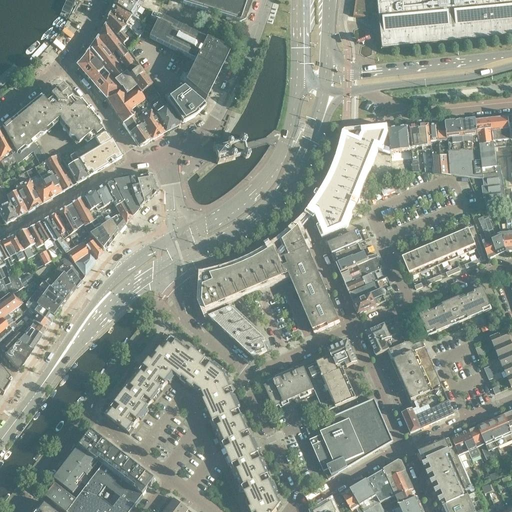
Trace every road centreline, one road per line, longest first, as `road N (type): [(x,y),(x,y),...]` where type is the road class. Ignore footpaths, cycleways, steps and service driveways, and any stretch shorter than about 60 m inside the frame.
road 1 (secondary): [(179,259),(266,210),(310,141),(323,89)]
road 2 (secondary): [(296,83),(286,140),(265,178),(239,205),(177,235)]
road 3 (secondary): [(511,56),(324,73)]
road 4 (residential): [(170,153),(223,103),(265,0)]
road 5 (residential): [(359,89),(407,115),(511,105)]
road 6 (residential): [(352,329),(316,244),(374,218)]
road 7 (secondary): [(177,235),(100,290),(70,343)]
road 8 (secondary): [(359,89),(460,78),(511,62)]
road 9 (residential): [(135,161),(0,233)]
road 10 (residential): [(243,377),(194,329),(183,307),(179,259)]
road 11 (secondary): [(70,343),(136,284),(179,259)]
road 12 (residential): [(300,502),(243,377)]
road 13 (residential): [(404,447),(352,329)]
road 14 (residential): [(135,161),(61,62)]
